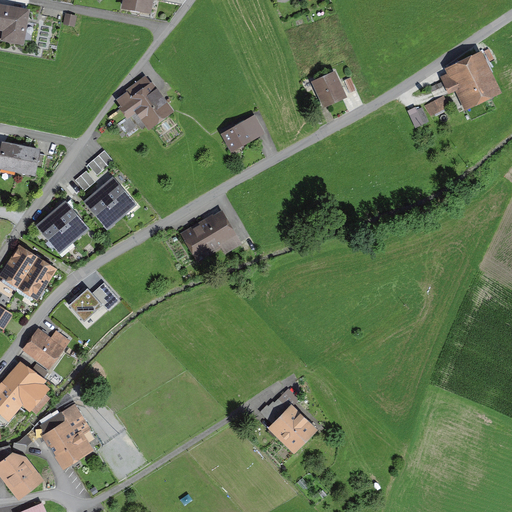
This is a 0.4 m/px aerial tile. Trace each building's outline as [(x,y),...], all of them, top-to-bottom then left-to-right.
[(124,0),(123,6),(148,11),(150,0),(124,0)] [(0,27),(10,29),(8,39),(21,41),(26,11),(0,6),(0,27)] [(66,16),(64,23),(71,25),(73,18),(66,16)] [(460,88),(469,105),(496,92),(488,75),(490,74),(481,55),(471,60),(469,57),(460,61),(462,64),(447,71),(449,74),(441,78),(443,82),(430,88),(435,100),(428,104),(433,114),(445,107),(440,97),(460,88)] [(315,80),(326,104),(342,97),(331,73),(315,80)] [(347,80),(352,92),(359,89),(353,77),(347,80)] [(127,115),(113,125),(122,137),(136,126),(128,117),(140,108),(152,123),(169,111),(144,79),(127,91),(128,92),(119,99),(122,107),(122,108),(127,115)] [(423,124),(416,108),(408,112),(415,127),(423,124)] [(233,124),(221,131),(232,150),(262,133),(253,118),(236,128),(233,124)] [(0,164),(16,168),(20,147),(2,143),(1,146),(0,145),(0,164)] [(37,153),(38,151),(20,147),(16,168),(33,172),(34,166),(41,168),(44,155),(37,153)] [(104,150),(98,155),(107,166),(113,161),(104,150)] [(98,155),(93,160),(102,171),(107,166),(98,155)] [(97,175),(102,171),(93,160),(87,164),(97,175)] [(86,171),(80,175),(90,186),(95,182),(86,171)] [(84,191),(90,186),(80,175),(75,180),(84,191)] [(113,180),(99,191),(120,216),(128,209),(126,206),(132,202),(113,180)] [(113,222),(120,216),(99,191),(86,202),(105,224),(111,220),(113,222)] [(65,203),(52,215),(73,240),(80,233),(78,230),(84,226),(65,203)] [(220,243),(224,251),(238,243),(221,214),(185,235),(197,256),(220,243)] [(65,246),(73,240),(52,215),(39,226),(58,248),(63,243),(65,246)] [(19,248),(2,274),(20,285),(36,259),(19,248)] [(36,296),(53,270),(36,259),(20,285),(36,296)] [(107,310),(119,300),(104,282),(92,293),(87,288),(69,305),(84,322),(103,306),(107,310)] [(0,325),(2,327),(10,314),(3,310),(0,315),(0,325)] [(39,330),(26,348),(48,364),(66,340),(55,332),(50,339),(39,330)] [(35,412),(47,398),(35,388),(44,378),(23,363),(0,389),(0,406),(5,412),(18,397),(35,412)] [(275,403),(273,402),(268,407),(275,414),(280,419),(274,425),(295,446),(310,431),(279,399),(275,403)] [(268,420),(270,419),(275,414),(268,407),(267,406),(260,413),(268,420)] [(90,449),(81,433),(76,436),(72,431),(76,428),(72,422),(78,418),(72,408),(42,427),(47,435),(43,437),(48,446),(53,444),(66,465),(90,449)] [(13,442),(12,450),(24,453),(25,445),(13,442)] [(36,480),(34,478),(37,476),(23,457),(21,459),(12,456),(9,445),(0,447),(0,466),(20,492),(36,480)]
